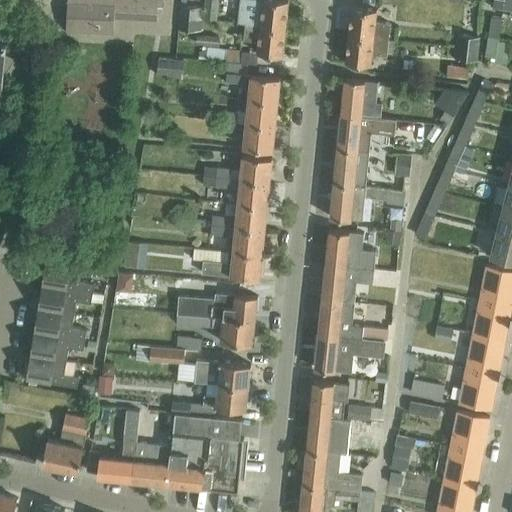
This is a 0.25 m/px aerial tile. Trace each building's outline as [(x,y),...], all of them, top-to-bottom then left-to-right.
[(67,0),(66,29),(114,31),(115,16),(157,18),(157,3),(164,4),(163,0),(67,0)] [(204,0),(203,15),(216,16),(217,0),(204,0)] [(238,0),(237,22),(244,23),(285,27),(287,0),(238,0)] [(511,8),(511,0),(493,0),(492,7),(502,9),(502,7),(511,8)] [(180,5),(179,16),(201,18),(202,7),(180,5)] [(352,6),(349,33),(388,38),(390,21),(374,19),(376,8),(352,6)] [(491,15),(488,35),(498,37),(501,17),(491,15)] [(201,18),(179,16),(178,28),(199,30),(201,18)] [(0,148),(18,150),(20,127),(0,125),(0,106),(1,107),(2,93),(3,93),(4,82),(8,82),(12,81),(15,79),(18,76),(20,72),(22,67),(21,60),(19,56),(17,54),(14,51),(10,49),(6,48),(7,37),(6,37),(7,24),(0,23),(0,148)] [(285,27),(244,23),(242,39),(258,40),(257,52),(282,54),(285,27)] [(197,33),(196,42),(204,43),(204,44),(219,45),(220,35),(204,33),(204,34),(197,33)] [(388,38),(349,33),(345,61),(370,64),(371,53),(386,54),(388,38)] [(457,33),(455,45),(477,47),(479,36),(457,33)] [(498,37),(488,35),(485,55),(495,56),(498,37)] [(477,47),(455,45),(454,57),(476,59),(477,47)] [(199,49),(198,57),(240,61),(241,49),(207,46),(207,49),(199,49)] [(403,56),(403,65),(411,66),(412,57),(403,56)] [(159,57),(157,75),(182,78),(184,60),(159,57)] [(446,76),(467,78),(468,66),(447,64),(446,76)] [(225,71),(224,81),(239,82),(240,72),(225,71)] [(250,73),(248,98),(277,101),(280,76),(250,73)] [(343,78),(340,113),(361,115),(361,114),(374,116),(380,116),(382,102),(375,101),(377,81),(364,80),(343,78)] [(483,78),(473,100),(482,104),(492,82),(483,78)] [(444,88),(434,102),(445,109),(453,115),(468,91),(444,88)] [(233,119),(233,120),(245,121),(275,124),(277,101),(248,98),(246,111),(234,110),(233,119)] [(476,119),(482,104),(473,100),(466,115),(476,119)] [(221,118),(233,119),(234,110),(222,108),(221,118)] [(445,109),(439,118),(447,124),(453,115),(445,109)] [(340,113),(336,147),(357,149),(359,149),(368,150),(370,131),(372,131),(374,117),(374,116),(361,114),(361,115),(340,113)] [(374,117),(372,131),(394,133),(396,119),(374,117)] [(233,119),(221,118),(220,127),(232,129),(233,119)] [(275,124),(245,121),(243,146),(273,149),(275,124)] [(463,149),(472,128),(463,124),(454,145),(463,149)] [(457,163),(463,149),(454,145),(447,159),(457,163)] [(333,181),(333,182),(365,185),(368,150),(359,149),(357,149),(336,147),(333,181)] [(397,152),(395,173),(410,174),(411,157),(412,153),(397,152)] [(240,178),(269,181),(272,156),(242,153),(240,177),(240,178)] [(216,165),(215,175),(228,176),(229,166),(216,165)] [(452,174),(443,170),(434,189),(444,193),(452,174)] [(215,175),(214,184),(227,185),(226,191),(235,192),(235,191),(238,191),(237,202),(267,205),(269,181),(240,178),(240,177),(228,176),(215,175)] [(333,182),(329,216),(361,220),(364,196),(372,197),(386,199),(385,200),(402,202),(404,190),(402,190),(365,185),(333,182)] [(511,183),(509,182),(503,206),(511,208),(511,183)] [(436,210),(444,193),(434,189),(427,206),(436,210)] [(237,202),(235,225),(264,228),(267,205),(237,202)] [(511,208),(503,206),(496,229),(511,233),(511,208)] [(210,222),(223,224),(224,214),(211,213),(210,222)] [(432,219),(423,215),(415,233),(424,237),(432,219)] [(391,218),(391,228),(400,229),(401,218),(391,218)] [(223,224),(210,222),(209,232),(222,233),(223,224)] [(264,228),(235,225),(232,250),(262,253),(264,228)] [(328,228),(324,263),(346,266),(373,268),(375,250),(362,248),(363,231),(349,230),(328,228)] [(511,233),(496,229),(490,254),(511,259),(511,233)] [(387,230),(385,243),(397,244),(399,231),(387,230)] [(128,239),(125,263),(137,264),(140,241),(128,239)] [(231,261),(226,261),(227,250),(193,247),(191,257),(202,259),(201,271),(259,277),(262,253),(232,250),(231,261)] [(42,284),(93,292),(94,282),(80,280),(82,266),(46,260),(42,284)] [(324,263),(321,298),(342,300),(353,301),(355,281),(371,282),(373,268),(346,266),(324,263)] [(511,268),(486,263),(479,298),(511,304),(511,300),(511,268)] [(119,273),(117,290),(129,292),(131,274),(119,273)] [(211,281),(185,279),(184,294),(209,296),(211,281)] [(93,292),(42,284),(38,307),(74,313),(76,300),(91,303),(93,292)] [(178,293),(176,312),(189,313),(213,314),(223,315),(255,318),(257,294),(235,292),(215,290),(215,296),(209,296),(184,294),(178,293)] [(353,301),(342,300),(321,298),(318,332),(339,334),(384,339),(386,339),(387,327),(351,324),(353,301)] [(479,298),(473,332),(505,338),(511,304),(479,298)] [(74,313),(38,307),(34,331),(85,339),(86,329),(72,327),(74,313)] [(176,312),(175,322),(212,326),(221,327),(220,339),(252,342),(255,318),(223,315),(213,314),(189,313),(176,312)] [(437,324),(434,337),(451,341),(454,328),(437,324)] [(34,331),(31,354),(67,360),(69,348),(83,350),(85,339),(34,331)] [(339,334),(318,332),(314,368),(350,371),(352,352),(382,354),(384,339),(339,334)] [(473,332),(466,366),(498,372),(505,338),(473,332)] [(177,334),(176,346),(184,347),(191,347),(192,336),(177,334)] [(86,338),(84,347),(91,348),(93,340),(86,338)] [(184,347),(176,346),(135,343),(134,357),(183,361),(184,347)] [(67,360),(31,354),(27,378),(77,386),(79,376),(65,373),(67,360)] [(217,382),(248,385),(250,362),(196,356),(194,379),(217,380),(217,382)] [(103,361),(103,373),(114,373),(115,362),(103,361)] [(460,389),(462,367),(447,365),(445,387),(460,389)] [(498,372),(466,366),(459,401),(491,407),(498,372)] [(376,370),(375,379),(386,380),(387,371),(376,370)] [(414,377),(412,391),(442,398),(445,383),(414,377)] [(313,379),(309,414),(342,417),(344,399),(347,399),(349,382),(313,379)] [(248,385),(217,382),(216,393),(204,392),(202,403),(246,407),(248,385)] [(84,383),(82,393),(93,394),(95,385),(84,383)] [(172,400),(171,411),(174,411),(190,413),(191,402),(172,400)] [(440,406),(410,400),(407,412),(437,418),(440,406)] [(350,402),(348,417),(371,419),(372,404),(350,402)] [(89,453),(86,469),(98,470),(97,475),(133,479),(136,441),(139,409),(129,408),(125,439),(124,439),(123,456),(99,454),(89,453)] [(458,409),(451,444),(482,450),(489,415),(458,409)] [(66,440),(47,436),(41,463),(78,470),(89,416),(65,411),(62,428),(68,430),(66,440)] [(190,413),(174,411),(171,445),(167,482),(238,490),(243,436),(239,436),(241,418),(190,413)] [(309,414),(306,449),(327,451),(338,452),(339,451),(347,452),(350,418),(342,417),(309,414)] [(171,445),(136,441),(133,479),(167,482),(171,445)] [(395,444),(392,464),(393,464),(392,467),(404,469),(404,467),(408,467),(411,447),(395,444)] [(451,444),(444,478),(476,484),(482,450),(451,444)] [(327,451),(306,449),(302,483),(359,489),(361,473),(337,470),(338,452),(327,451)] [(391,470),(389,483),(401,485),(403,472),(391,470)] [(444,478),(437,511),(439,511),(469,511),(476,484),(444,478)] [(359,489),(302,483),(299,511),(326,511),(328,504),(334,505),(334,497),(357,499),(356,511),(367,511),(371,511),(374,491),(359,489)] [(0,511),(13,511),(17,498),(17,497),(0,493),(0,511)] [(63,511),(64,507),(39,502),(36,511),(63,511)]
